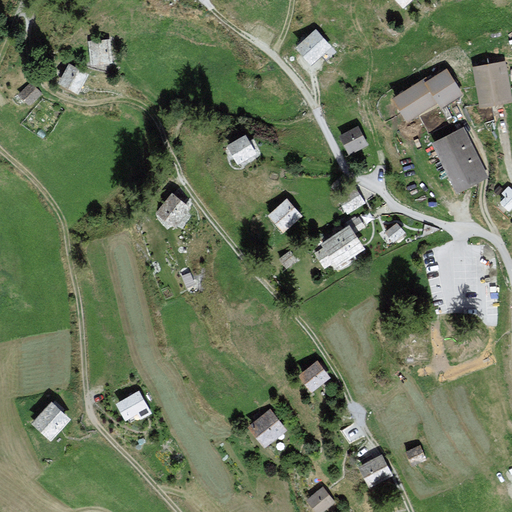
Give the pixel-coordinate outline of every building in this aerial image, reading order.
[(330,47),(316,31),(296,48),(311,64),(330,47)] [(109,40),(90,42),(92,65),(102,64),(111,63),(109,40)] [(503,64),(476,69),(482,105),(495,103),(509,100),(503,64)] [(88,75),(71,66),(61,83),(78,93),(88,75)] [(445,70),(426,82),(438,102),(440,106),(460,93),(453,82),(445,70)] [(433,104),(438,102),(426,82),(424,79),(394,99),(400,110),(407,121),(433,104)] [(41,93),(32,84),(21,95),(25,99),(29,104),(41,93)] [(345,135),(341,137),(348,152),(366,144),(358,128),(345,135)] [(485,177),(462,130),(435,143),(458,190),(463,188),(485,177)] [(246,135),(227,146),(237,163),(255,152),(246,135)] [(511,191),(508,188),(503,193),(507,196),(501,203),(508,210),(511,206),(511,191)] [(348,212),(366,201),(361,193),(342,203),(348,212)] [(190,207),(171,194),(157,213),(165,218),(176,226),(190,207)] [(287,200),(268,215),(282,232),(300,216),(287,200)] [(359,220),(324,244),(326,246),(317,252),(326,266),(334,260),(337,265),(364,247),(362,245),(353,232),(363,225),(359,220)] [(397,224),(386,233),(393,241),(404,232),(397,224)] [(289,252),(281,259),(287,268),(296,261),(289,252)] [(317,362),(299,376),(311,391),(329,377),(323,370),(317,362)] [(139,392),(118,404),(123,414),(126,419),(136,414),(139,419),(151,413),(139,392)] [(69,419),(52,404),(34,423),(51,438),(63,425),(69,419)] [(270,411),(250,427),(264,446),(285,430),(276,419),(270,411)] [(420,446),(407,452),(410,458),(413,464),(426,458),(420,446)] [(380,458),(360,469),(369,485),(384,477),(389,474),(380,458)] [(322,511),(334,502),(323,488),(308,501),(316,511),(322,511)]
